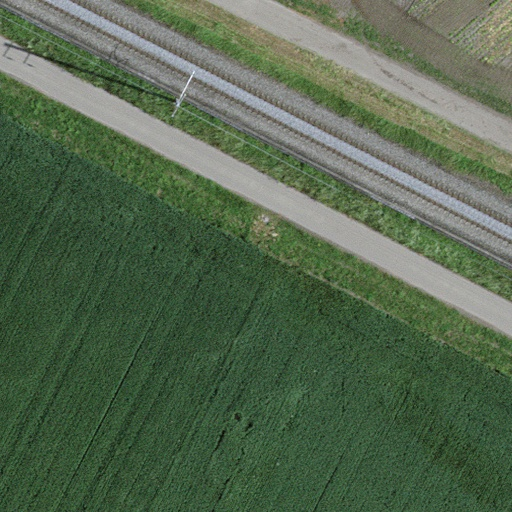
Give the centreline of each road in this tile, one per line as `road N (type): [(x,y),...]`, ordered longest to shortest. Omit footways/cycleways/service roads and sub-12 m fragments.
road 1 (track): [(511,349),(0,86)]
road 2 (unclassified): [(220,0),(511,150)]
